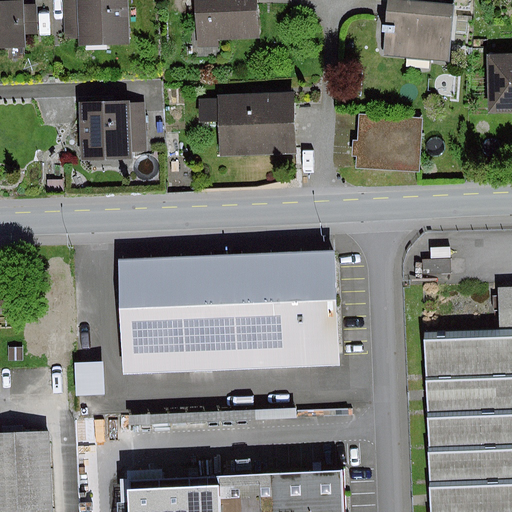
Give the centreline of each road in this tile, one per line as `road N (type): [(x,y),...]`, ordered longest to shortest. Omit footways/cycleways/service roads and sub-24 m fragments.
road 1 (secondary): [(0,223),(384,206)]
road 2 (residential): [(384,206),(399,511)]
road 3 (secondary): [(384,206),(511,202)]
